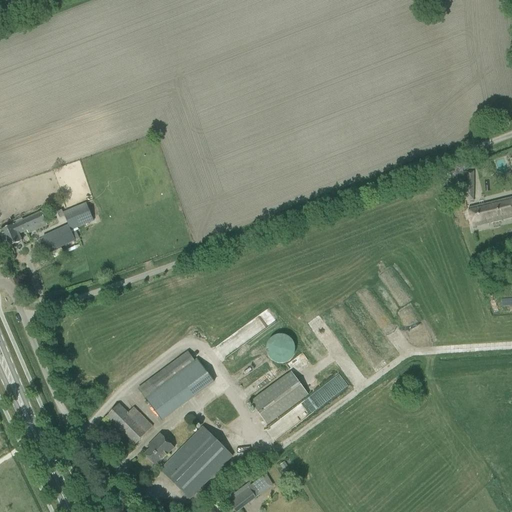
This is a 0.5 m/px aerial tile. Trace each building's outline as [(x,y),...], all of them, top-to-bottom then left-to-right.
[(473,201),(473,182),(465,182),(465,201),(473,201)] [(511,217),(511,198),(468,210),(472,228),(511,217)] [(86,204),(63,213),(68,226),(71,231),(93,221),(86,204)] [(18,235),(33,228),(34,231),(46,225),(41,213),(0,231),(0,232),(7,248),(21,242),(18,235)] [(59,230),(43,238),(45,243),(49,252),(66,245),(72,242),(75,241),(71,231),(68,226),(65,227),(59,230)] [(268,356),(271,360),(275,363),(280,364),(284,364),(289,362),(292,359),(294,355),(295,351),(294,346),(293,342),(290,339),(286,337),(282,336),(277,336),(272,338),(268,342),(267,347),(267,352),(268,356)] [(214,382),(197,360),(154,391),(148,383),(138,390),(161,421),(214,382)] [(290,372),(250,402),(267,426),(308,396),(290,372)] [(135,421),(119,405),(106,417),(134,446),(152,428),(140,415),(135,421)] [(167,464),(160,471),(189,500),(196,493),(232,456),(208,433),(203,428),(167,464)] [(144,455),(156,467),(174,449),(160,434),(147,447),(149,450),(144,455)] [(284,463),(281,466),(285,472),(289,469),(284,463)] [(258,493),(267,486),(262,477),(252,485),(228,503),(234,511),(238,511),(256,499),(255,498),(259,495),(258,493)]
